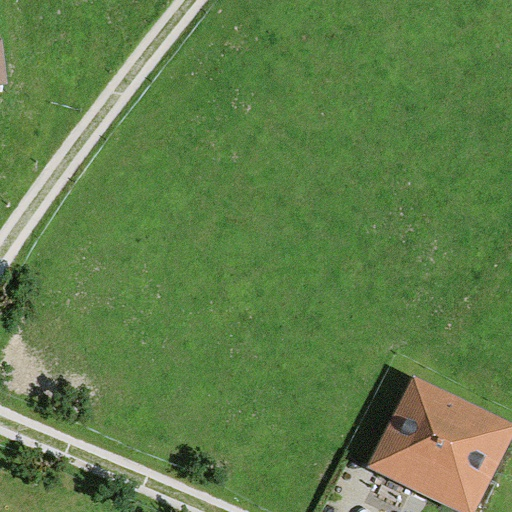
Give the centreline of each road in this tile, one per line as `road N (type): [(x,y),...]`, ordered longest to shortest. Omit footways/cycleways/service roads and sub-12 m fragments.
road 1 (track): [(191,0),(0,253)]
road 2 (track): [(214,511),(0,415)]
